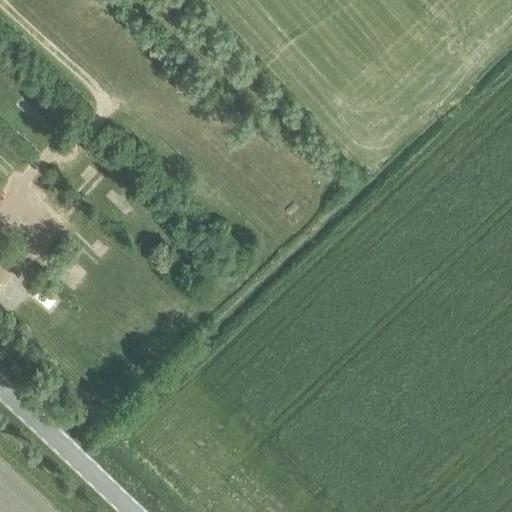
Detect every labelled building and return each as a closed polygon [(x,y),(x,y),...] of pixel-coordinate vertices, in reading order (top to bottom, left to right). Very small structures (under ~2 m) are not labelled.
[(32,72),(24,81),(46,101),(55,91),(32,72)] [(253,202),(268,189),(252,172),(238,185),(253,202)] [(149,197),(130,208),(144,230),(162,218),(149,197)] [(104,250),(116,233),(98,220),(86,238),(104,250)] [(78,256),(70,264),(87,282),(95,274),(78,256)] [(51,294),(65,280),(50,266),(37,280),(51,294)]
